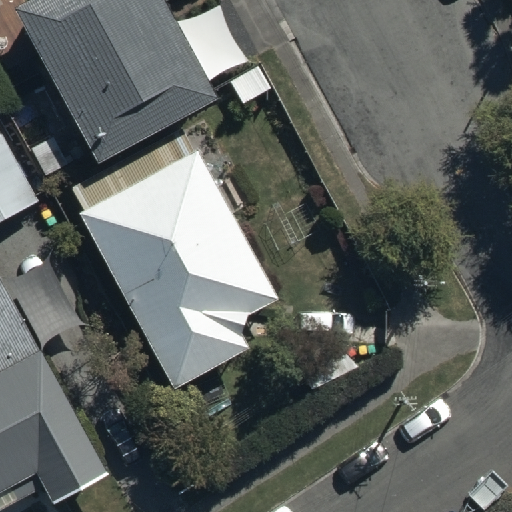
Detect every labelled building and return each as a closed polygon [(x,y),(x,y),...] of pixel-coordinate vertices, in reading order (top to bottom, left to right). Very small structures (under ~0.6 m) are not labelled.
[(16,0),(88,145),(149,113),(214,76),(208,66),(215,67),(249,55),(219,0),(195,0),(173,9),(168,0),(16,0)] [(71,198),(167,378),(243,338),(244,332),(236,320),(241,303),(276,284),(194,134),(189,136),(181,120),(97,165),(94,159),(66,174),(77,194),(71,198)] [(0,234),(38,214),(0,144),(0,234)] [(77,511),(111,493),(0,297),(0,511),(28,511),(45,503),(49,511),(77,511)] [(339,349),(297,373),(316,406),(358,382),(339,349)]
